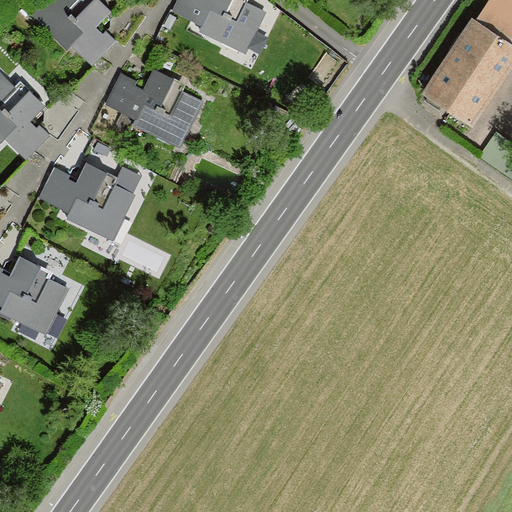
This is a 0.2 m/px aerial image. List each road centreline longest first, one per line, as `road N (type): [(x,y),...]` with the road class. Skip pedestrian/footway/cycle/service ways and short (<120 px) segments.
road 1 (tertiary): [(372,89),(71,511)]
road 2 (residential): [(372,89),(511,187)]
road 3 (residential): [(284,0),(382,76)]
